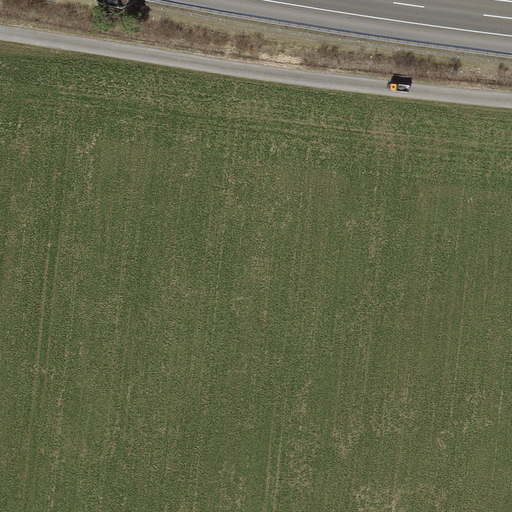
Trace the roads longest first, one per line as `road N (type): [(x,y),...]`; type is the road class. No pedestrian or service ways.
road 1 (track): [(511,100),(0,33)]
road 2 (motorway): [(375,0),(511,18)]
